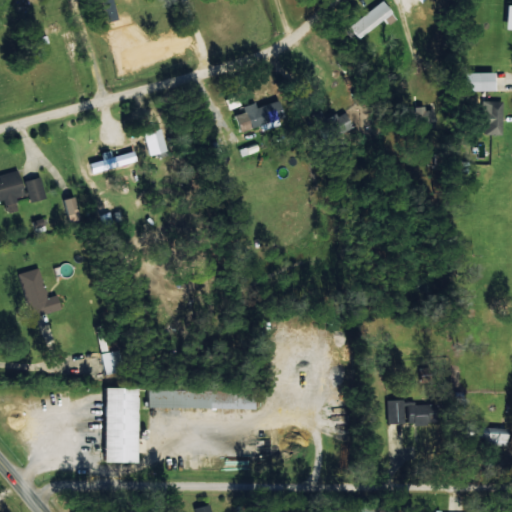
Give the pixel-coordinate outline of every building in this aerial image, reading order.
[(388,24),(396,17),(381,0),(380,0),(348,26),(358,38),(383,18),(388,24)] [(494,90),(494,71),(463,72),(463,91),(494,90)] [(260,130),(283,123),(276,100),(256,107),(254,102),(242,105),(243,112),(235,114),(240,131),(259,125),(260,130)] [(501,101),(484,102),(485,134),(501,134),(501,101)] [(343,110),(326,120),(319,110),(314,113),(331,140),(353,126),(343,110)] [(141,132),(147,156),(166,151),(159,127),(141,132)] [(111,157),(109,149),(99,152),(101,159),(89,163),(92,172),(135,159),(132,150),(111,157)] [(0,174),(0,199),(2,199),(6,212),(17,209),(13,198),(24,195),(17,170),(0,174)] [(23,180),(28,201),(44,198),(39,176),(23,180)] [(63,198),(68,221),(79,218),(73,196),(63,198)] [(31,221),(35,232),(44,228),(41,218),(31,221)] [(17,273),(25,305),(30,304),(33,316),(60,309),(56,294),(45,297),(38,267),(17,273)] [(115,372),(114,365),(120,364),(118,349),(99,352),(103,374),(115,372)] [(95,386),(126,385),(123,458),(92,456),(95,386)] [(146,406),(254,408),(254,391),(146,389),(146,406)] [(402,399),(385,400),(386,423),(402,422),(402,399)] [(435,403),(406,404),(407,424),(436,423),(435,403)] [(507,443),(507,428),(473,427),(472,442),(507,443)]
